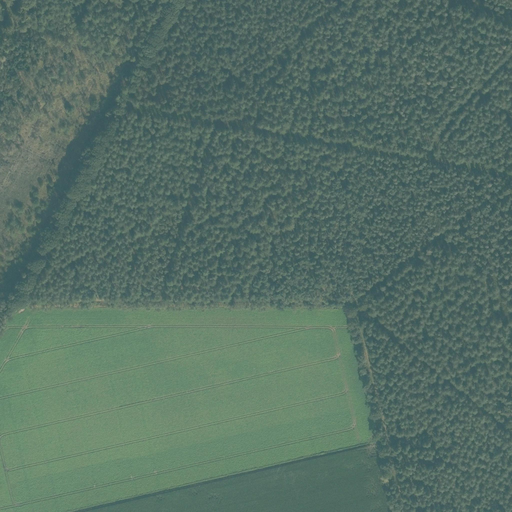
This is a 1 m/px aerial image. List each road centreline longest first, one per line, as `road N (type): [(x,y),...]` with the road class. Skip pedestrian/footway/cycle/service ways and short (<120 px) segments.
road 1 (track): [(19,299),(181,0)]
road 2 (track): [(356,306),(19,299)]
road 3 (track): [(356,306),(409,511)]
road 4 (track): [(356,306),(511,179)]
road 5 (track): [(356,306),(511,428)]
